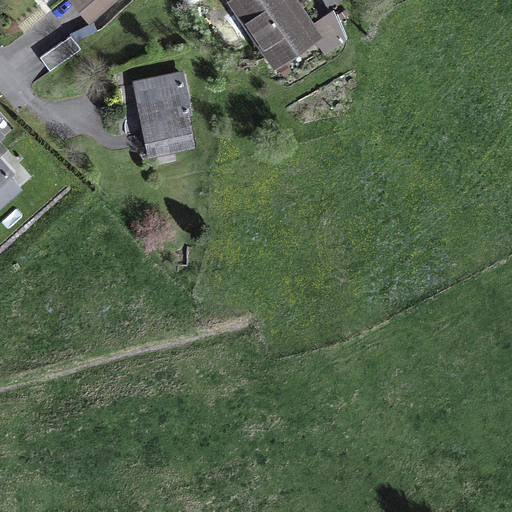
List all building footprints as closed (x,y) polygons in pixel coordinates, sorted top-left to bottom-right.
[(72,0),(88,19),(110,0),(72,0)] [(296,3),(301,0),(234,0),(275,62),(317,34),(296,3)] [(71,35),(40,56),(50,70),(80,49),(71,35)] [(145,128),(150,151),(190,143),(184,111),(189,110),(181,73),(112,88),(115,104),(142,99),(148,127),(145,128)] [(0,180),(10,172),(0,160),(0,180)]
